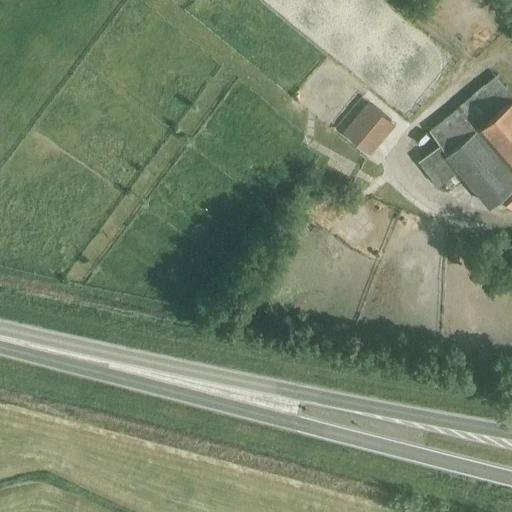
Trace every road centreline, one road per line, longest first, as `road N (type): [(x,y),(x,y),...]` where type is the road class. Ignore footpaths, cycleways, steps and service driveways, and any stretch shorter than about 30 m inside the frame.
road 1 (trunk): [(0,340),(511,478)]
road 2 (trunk): [(511,434),(0,340)]
